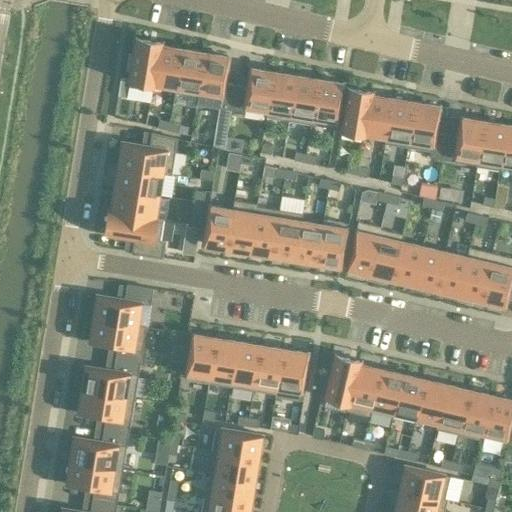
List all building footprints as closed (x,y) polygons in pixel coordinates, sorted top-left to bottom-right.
[(136,38),(129,78),(151,82),(152,82),(159,44),(160,42),(136,38)] [(174,91),(181,48),(159,44),(152,82),(151,82),(151,87),(174,91)] [(198,90),(204,52),(181,48),(174,91),(197,95),(198,90)] [(218,107),(230,109),(234,84),(223,82),(227,55),(204,52),(198,90),(220,93),(218,107)] [(266,109),(272,71),(249,67),(246,86),(234,84),(230,109),(242,111),(243,105),(266,109)] [(288,120),(295,74),(272,71),(266,109),(264,116),(288,120)] [(311,123),(318,78),(295,74),(288,120),(311,123)] [(127,96),(128,86),(129,78),(120,77),(117,95),(127,96)] [(334,127),(341,82),(318,78),(311,123),(334,127)] [(363,132),(369,94),(370,94),(371,91),(346,87),(340,128),(362,132),(363,132)] [(384,140),(391,97),(370,94),(369,94),(363,132),(362,132),(361,136),(384,140)] [(407,146),(415,101),(391,97),(384,140),(383,142),(407,146)] [(441,158),(445,134),(433,132),(438,105),(415,101),(407,146),(430,150),(429,156),(441,158)] [(477,158),(483,120),(460,116),(457,135),(445,134),(441,158),(453,160),(454,154),(476,158),(477,158)] [(169,121),(159,119),(157,127),(167,129),(169,121)] [(500,162),(506,124),(483,120),(477,158),(476,158),(475,165),(499,169),(500,162)] [(179,124),(169,121),(167,129),(177,132),(179,124)] [(511,164),(511,124),(506,124),(500,162),(511,164)] [(121,141),(117,164),(160,171),(160,172),(170,174),(175,137),(151,132),(149,146),(121,141)] [(272,146),(262,143),(260,151),(270,154),(272,146)] [(303,161),(305,153),(295,151),(293,159),(303,161)] [(239,154),(228,152),(225,168),(237,170),(238,170),(241,154),(239,154)] [(303,161),(313,164),(315,156),(305,153),(303,161)] [(252,156),(241,154),(240,162),(250,164),(252,156)] [(358,166),(347,163),(345,171),(356,174),(358,166)] [(114,183),(114,187),(157,194),(160,172),(160,171),(117,164),(114,183)] [(366,176),(368,168),(358,166),(356,174),(366,176)] [(285,169),(275,167),(273,175),(283,177),(285,169)] [(200,168),(198,177),(212,179),(213,170),(200,168)] [(295,172),(285,169),(283,177),(294,180),(295,172)] [(402,176),(392,174),(390,182),(400,184),(402,176)] [(330,180),(319,177),(318,185),(328,188),(330,180)] [(340,182),(330,180),(328,188),(338,190),(340,182)] [(439,185),(437,197),(449,199),(451,187),(439,185)] [(153,217),(153,216),(157,194),(114,187),(112,196),(110,209),(153,217)] [(195,190),(194,200),(202,202),(204,191),(195,190)] [(376,199),(385,201),(387,193),(377,191),(376,199)] [(397,196),(387,193),(385,201),(395,203),(397,196)] [(492,206),(494,198),(484,195),(482,203),(492,206)] [(421,204),(431,207),(433,199),(423,197),(421,204)] [(502,208),(504,200),(494,198),(492,206),(502,208)] [(232,208),(226,247),(248,250),(252,228),(256,205),(257,205),(257,203),(233,199),(231,208),(232,208)] [(443,201),(433,199),(431,207),(441,209),(443,201)] [(202,202),(194,200),(192,210),(200,212),(202,202)] [(231,208),(209,205),(202,243),(226,247),(232,208),(231,208)] [(248,250),(271,254),(278,209),(257,205),(256,205),(252,228),(248,250)] [(108,208),(104,232),(134,237),(131,251),(161,256),(164,240),(159,240),(163,217),(153,216),(153,217),(110,209),(108,208)] [(271,254),(293,258),(300,219),(300,220),(302,213),(278,209),(271,254)] [(431,209),(429,219),(437,221),(440,211),(431,209)] [(464,220),(474,222),(476,214),(466,212),(464,220)] [(484,225),(486,217),(476,214),(474,222),(484,225)] [(322,218),(321,223),(322,223),(316,261),(339,265),(346,222),(322,218)] [(300,220),(300,219),(293,258),(316,261),(322,223),(321,223),(300,220)] [(346,267),(369,272),(380,228),(381,226),(357,220),(346,267)] [(186,225),(184,235),(195,237),(197,227),(186,225)] [(380,228),(369,272),(391,278),(400,240),(401,240),(402,233),(380,228)] [(400,240),(391,278),(413,283),(422,245),(401,240),(400,240)] [(413,283),(435,288),(444,250),(422,245),(413,283)] [(466,256),(457,293),(480,298),(491,251),(468,246),(466,255),(466,256)] [(435,288),(457,293),(466,256),(466,255),(444,250),(435,288)] [(508,281),(511,282),(511,256),(491,251),(480,298),(503,304),(508,281)] [(96,294),(92,317),(135,325),(135,324),(139,302),(148,303),(151,287),(126,283),(124,299),(96,294)] [(92,317),(88,341),(116,345),(114,358),(115,358),(139,362),(143,362),(145,350),(141,349),(145,325),(135,324),(135,325),(92,317)] [(184,378),(208,382),(215,337),(192,333),(184,378)] [(208,382),(230,386),(238,340),(215,337),(208,382)] [(230,386),(253,389),(260,344),(238,340),(230,386)] [(253,389),(274,393),(275,393),(283,348),(260,344),(253,389)] [(306,352),(283,348),(275,393),(274,393),(274,395),(298,399),(306,352)] [(325,395),(348,400),(349,400),(357,363),(358,363),(359,360),(335,355),(325,395)] [(84,365),(81,389),(133,397),(139,362),(115,358),(114,358),(112,370),(84,365)] [(369,415),(371,410),(370,410),(380,368),(358,363),(357,363),(349,400),(348,400),(345,409),(369,415)] [(370,410),(371,410),(392,415),(402,373),(380,368),(370,410)] [(415,421),(416,416),(415,416),(424,378),(402,373),(392,415),(415,421)] [(415,416),(416,416),(436,421),(437,421),(446,383),(424,378),(415,416)] [(435,425),(458,431),(468,389),(446,383),(437,421),(436,421),(435,425)] [(81,389),(77,412),(104,416),(102,429),(127,433),(133,397),(81,389)] [(468,389),(458,431),(480,436),(490,394),(468,389)] [(511,405),(511,398),(490,394),(480,436),(479,441),(502,446),(511,405)] [(203,410),(202,418),(212,419),(213,411),(203,410)] [(185,413),(174,411),(173,419),(183,421),(185,413)] [(238,415),(236,423),(246,425),(248,417),(238,415)] [(248,417),(246,425),(257,427),(258,419),(248,417)] [(288,423),(286,431),(297,433),(298,424),(288,423)] [(210,450),(213,451),(213,450),(256,457),(260,434),(214,426),(210,450)] [(313,427),(311,436),(321,438),(323,430),(313,427)] [(73,436),(69,459),(121,468),(127,433),(102,429),(100,441),(73,436)] [(169,443),(177,444),(178,434),(170,432),(169,443)] [(352,437),(351,445),(361,447),(362,444),(362,440),(352,437)] [(362,444),(361,447),(371,450),(373,442),(362,440),(362,444)] [(175,454),(177,444),(169,443),(167,453),(175,454)] [(397,448),(395,455),(405,458),(407,450),(397,448)] [(213,451),(209,472),(252,479),(256,457),(213,450),(213,451)] [(407,450),(405,458),(415,460),(417,452),(407,450)] [(441,458),(439,466),(450,468),(451,460),(441,458)] [(69,459),(65,483),(93,487),(91,499),(116,504),(121,468),(69,459)] [(451,460),(450,468),(460,471),(461,463),(451,460)] [(443,498),(443,497),(448,475),(404,464),(399,488),(443,498)] [(206,495),(249,502),(252,479),(209,472),(206,494),(206,495)] [(499,479),(489,476),(487,484),(498,486),(499,479)] [(169,478),(167,489),(175,490),(177,480),(169,478)] [(484,496),(487,496),(495,498),(498,486),(487,484),(484,496)] [(403,511),(442,511),(446,498),(443,497),(443,498),(399,488),(393,510),(403,511)] [(174,500),(175,490),(167,489),(166,499),(174,500)] [(203,494),(200,511),(246,511),(249,502),(206,495),(206,494),(203,494)] [(487,498),(484,508),(492,509),(494,500),(487,498)] [(114,511),(116,504),(91,499),(89,511),(61,507),(60,511),(114,511)]
